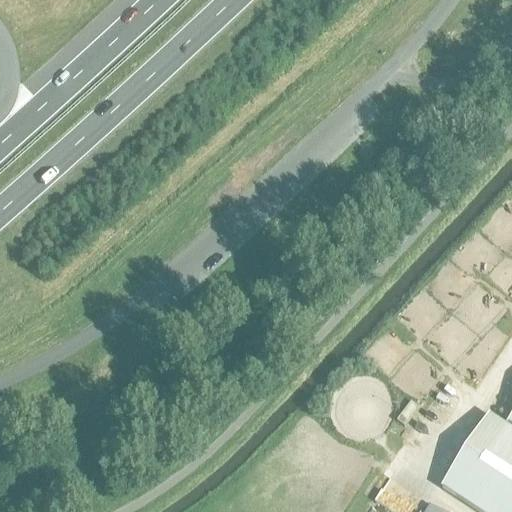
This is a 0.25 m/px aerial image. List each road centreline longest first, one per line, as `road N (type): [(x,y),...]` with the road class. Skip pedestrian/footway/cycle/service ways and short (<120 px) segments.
road 1 (trunk): [(0,210),(230,0)]
road 2 (trunk): [(152,0),(0,135)]
road 3 (unknown): [(456,511),(429,487),(427,468),(506,358)]
